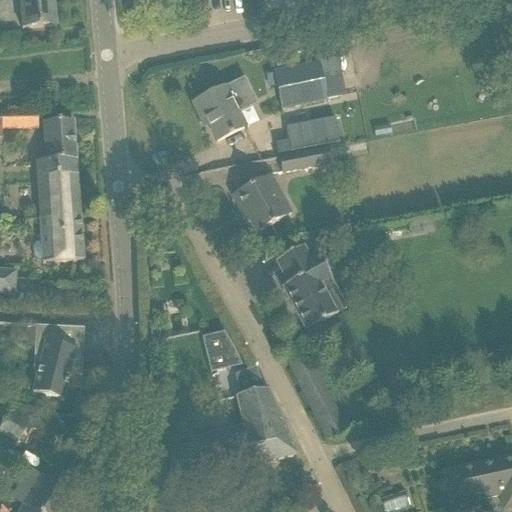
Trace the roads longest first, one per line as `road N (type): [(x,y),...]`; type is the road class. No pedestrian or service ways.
road 1 (residential): [(313,454),(171,182),(118,176)]
road 2 (unclassified): [(94,511),(117,428),(127,344),(118,176)]
road 3 (unclassified): [(105,58),(403,0)]
road 4 (unclassified): [(313,454),(511,413)]
